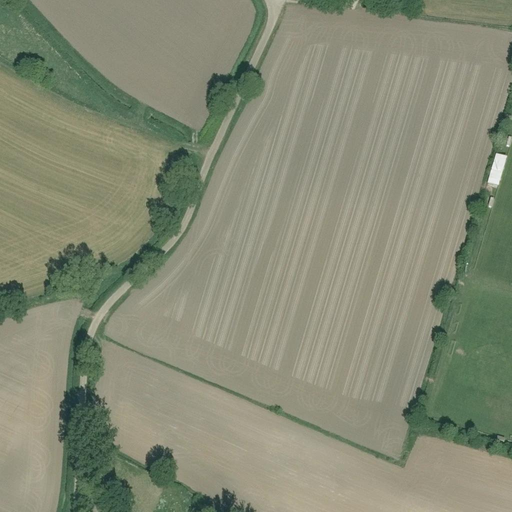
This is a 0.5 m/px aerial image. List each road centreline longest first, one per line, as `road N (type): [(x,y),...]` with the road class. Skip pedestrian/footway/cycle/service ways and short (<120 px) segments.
road 1 (residential): [(271,0),(268,36),(187,207),(165,247),(109,304),(90,337),(82,511)]
road 2 (unknown): [(0,57),(211,155)]
